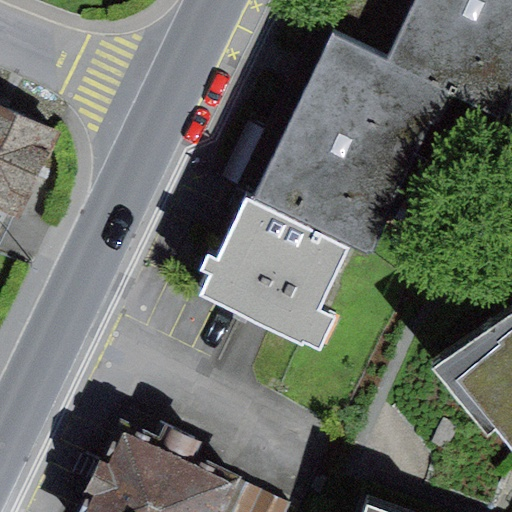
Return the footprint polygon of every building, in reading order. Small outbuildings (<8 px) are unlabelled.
[(511,0),(349,0),(256,209),(347,250),(363,256),(437,90),(504,119),(511,100),(511,0)] [(0,205),(22,215),(58,135),(0,108),(0,205)] [(256,209),(248,206),(220,265),(206,259),(197,277),(208,282),(198,303),(299,349),(301,344),(319,352),(332,324),(316,317),(347,250),(256,209)] [(511,318),(433,377),(487,445),(497,434),(511,450),(511,318)] [(159,439),(122,421),(78,511),(241,511),(253,486),(195,460),(202,445),(170,431),(159,439)] [(287,511),(292,503),(253,486),(241,511),(287,511)]
